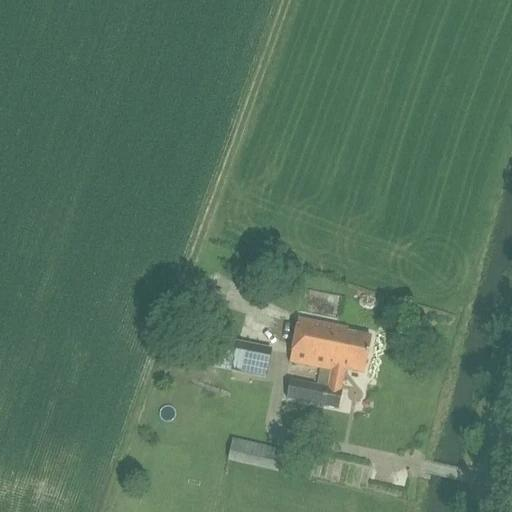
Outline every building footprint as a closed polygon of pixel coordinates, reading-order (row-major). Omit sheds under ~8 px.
[(289,380),(285,400),(338,411),(341,391),(344,371),(363,374),(370,338),(346,333),(347,329),(297,320),(288,363),(319,369),(316,386),(289,380)] [(211,369),(265,379),(270,349),(217,339),(211,369)] [(283,450),(231,439),(226,461),(278,473),(283,450)] [(350,456),(350,483),(365,483),(365,456),(350,456)] [(403,467),(389,464),(386,478),(400,481),(403,467)]
